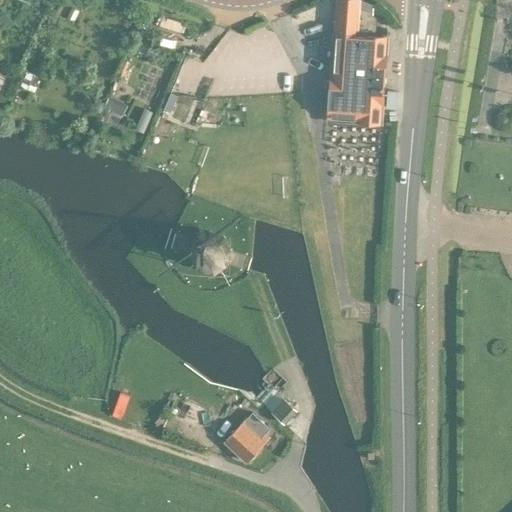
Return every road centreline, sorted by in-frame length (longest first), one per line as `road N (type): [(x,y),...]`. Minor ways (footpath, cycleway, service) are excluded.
road 1 (secondary): [(399,511),(404,212),(424,0)]
road 2 (track): [(262,479),(137,440),(0,379)]
